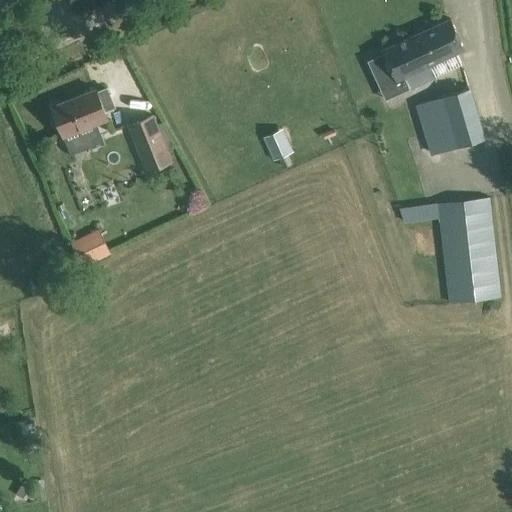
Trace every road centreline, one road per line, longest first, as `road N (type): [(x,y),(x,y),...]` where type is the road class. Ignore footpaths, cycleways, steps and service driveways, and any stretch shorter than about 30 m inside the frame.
road 1 (unclassified): [(0,66),(141,0)]
road 2 (residential): [(511,127),(485,0)]
